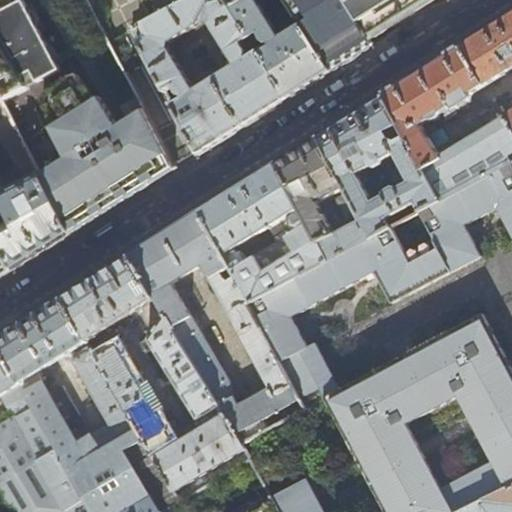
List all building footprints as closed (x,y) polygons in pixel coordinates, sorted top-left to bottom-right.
[(0,0),(0,43),(26,86),(27,88),(64,71),(28,2),(25,4),(23,0),(0,0)] [(178,93),(179,96),(182,98),(185,98),(174,105),(183,123),(199,154),(237,130),(288,99),(259,52),(250,58),(251,55),(250,50),(247,48),(244,48),(244,44),(251,39),(227,0),(218,0),(215,2),(213,0),(194,0),(158,20),(135,32),(167,92),(175,87),(178,91),(178,93)] [(146,0),(158,20),(194,0),(146,0)] [(227,0),(251,39),(259,52),(288,99),(307,87),(330,72),(302,26),(282,38),(258,0),(227,0)] [(285,0),(302,26),(330,72),(351,59),(374,45),(344,0),(285,0)] [(344,0),(374,45),(408,24),(445,0),(344,0)] [(511,16),(481,36),(462,48),(486,85),(511,68),(511,114),(506,118),(511,126),(511,16)] [(26,86),(0,43),(0,244),(13,271),(64,239),(72,234),(41,175),(4,194),(0,185),(0,102),(2,101),(26,86)] [(473,93),(486,85),(462,48),(423,73),(385,96),(401,126),(407,137),(441,202),(511,164),(511,126),(506,118),(443,157),(424,125),(434,118),(435,120),(443,115),(442,114),(444,112),(448,118),(458,112),(459,109),(461,108),(464,110),(471,106),(470,102),(472,101),(471,99),(473,93)] [(98,103),(81,76),(73,78),(47,99),(62,125),(57,130),(69,161),(41,175),(72,234),(168,174),(177,168),(146,109),(121,126),(104,99),(98,103)] [(393,141),(389,133),(401,126),(385,96),(352,117),(320,138),(360,215),(363,220),(372,238),(393,227),(388,218),(417,202),(422,212),(441,202),(407,137),(397,142),(393,141)] [(302,149),(279,163),(330,261),(372,238),(363,220),(336,234),(319,202),(336,193),(350,220),(360,215),(320,138),(302,149)] [(241,186),(201,212),(252,302),(330,261),(279,163),(241,186)] [(372,238),(330,261),(252,302),(251,302),(307,408),(328,397),(388,511),(460,511),(484,500),(485,501),(511,486),(511,353),(490,310),(342,389),(318,342),(307,347),(290,312),(377,266),(395,300),(484,253),(468,221),(502,202),(511,221),(511,164),(441,202),(422,212),(436,239),(407,254),(393,227),(372,238)] [(252,302),(201,212),(163,236),(131,256),(156,299),(165,313),(244,444),(273,428),(268,417),(283,409),(286,413),(291,410),(295,416),(308,409),(307,408),(251,302),(252,302)] [(0,244),(0,279),(13,271),(0,244)] [(88,341),(156,299),(131,256),(63,298),(88,341)] [(98,358),(88,341),(63,298),(30,319),(0,337),(0,347),(92,511),(166,511),(181,503),(98,358)] [(253,461),(244,444),(165,313),(149,339),(195,414),(191,416),(194,424),(192,436),(178,444),(120,344),(98,358),(181,503),(253,461)] [(92,511),(0,347),(0,511),(92,511)] [(317,511),(304,486),(275,502),(276,504),(280,511),(317,511)] [(511,511),(511,486),(485,501),(490,511),(511,511)] [(490,511),(485,501),(484,500),(460,511),(490,511)]
